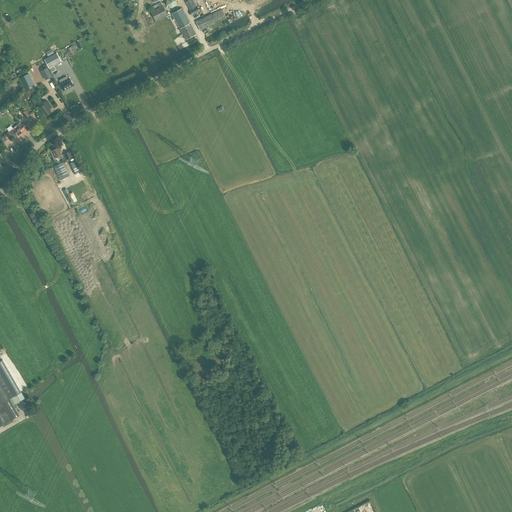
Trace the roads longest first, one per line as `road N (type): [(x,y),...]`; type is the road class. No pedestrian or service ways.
road 1 (unclassified): [(0,198),(47,138),(309,0)]
road 2 (track): [(209,511),(511,355)]
